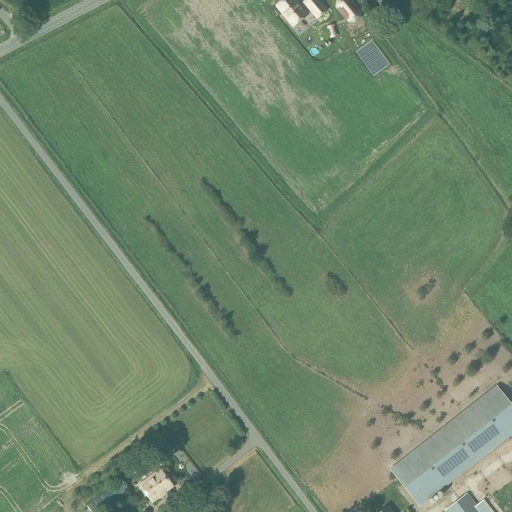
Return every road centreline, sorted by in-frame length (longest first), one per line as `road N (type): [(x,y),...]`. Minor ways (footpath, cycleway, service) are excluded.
road 1 (unclassified): [(313,511),(0,99)]
road 2 (unknown): [(253,433),(162,511)]
